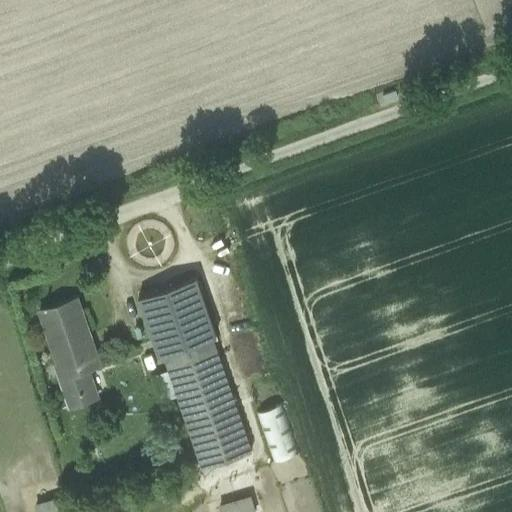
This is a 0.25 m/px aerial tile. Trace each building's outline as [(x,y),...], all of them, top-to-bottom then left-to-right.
[(198,276),(141,296),(162,355),(166,354),(215,337),(219,335),(198,276)] [(77,297),(41,310),(60,364),(57,365),(71,408),(98,399),(88,370),(101,366),(77,297)] [(215,337),(166,354),(171,370),(179,392),(206,468),(255,451),(215,337)] [(166,396),(179,392),(171,370),(158,374),(166,396)] [(285,402),(258,409),(270,459),(297,453),(285,402)] [(253,491),(219,503),(222,511),(254,511),(260,510),(253,491)] [(40,511),(70,511),(63,493),(37,503),(40,511)]
